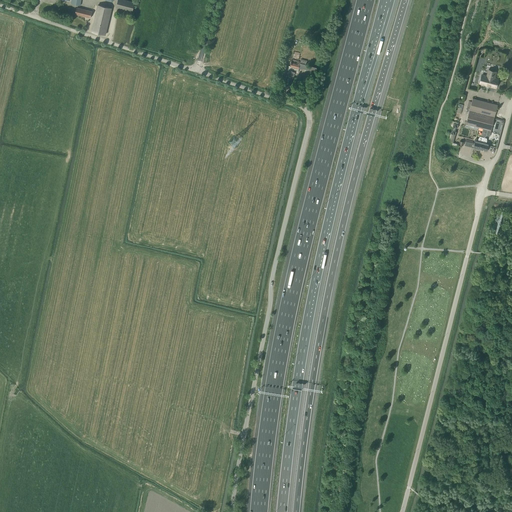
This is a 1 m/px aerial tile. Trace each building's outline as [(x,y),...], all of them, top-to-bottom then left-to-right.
[(117,0),(116,8),(132,12),(135,3),(125,0),(117,0)] [(92,31),(105,35),(112,8),(98,5),(92,31)] [(77,8),(75,14),(91,18),(92,12),(77,8)] [(292,59),(298,60),(300,53),(294,51),(292,59)] [(290,66),(294,67),(306,71),(306,69),(305,69),(305,68),(309,69),(310,66),(309,66),(308,66),(306,65),(307,63),(308,61),(303,59),(303,60),(301,59),(300,62),(292,60),(290,66)] [(286,83),(291,85),(293,77),(293,78),(295,72),(289,70),(287,76),(288,76),(286,83)] [(487,78),(481,76),(480,82),(484,83),(484,85),(496,88),(497,85),(498,86),(499,82),(498,82),(498,81),(494,80),(494,76),(495,76),(496,72),(489,70),(487,74),(488,75),(487,78)] [(470,108),(469,111),(488,116),(494,118),(498,105),(473,98),(472,102),(470,108)] [(480,150),(488,116),(469,111),(466,123),(483,128),(481,137),(480,136),(478,138),(478,139),(475,138),(473,148),(480,150)] [(494,118),(488,116),(480,150),(487,152),(489,142),(487,141),(487,140),(487,138),(485,138),(488,129),(491,130),(494,118)] [(473,141),(466,139),(464,145),(471,147),(473,141)]
